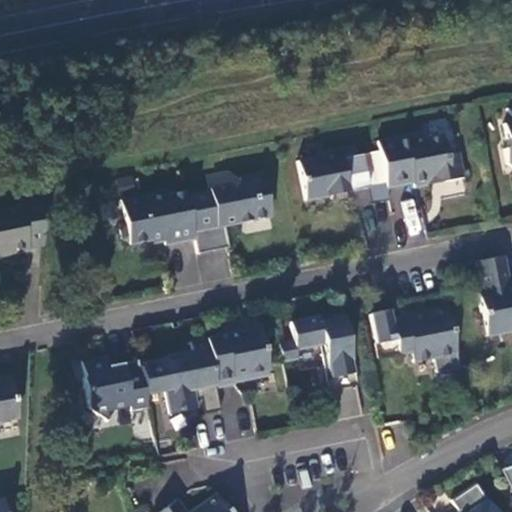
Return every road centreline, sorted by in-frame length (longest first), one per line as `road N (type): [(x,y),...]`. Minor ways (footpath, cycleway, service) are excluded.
road 1 (residential): [(0,340),(346,271),(511,228)]
road 2 (residential): [(511,424),(392,501),(362,493),(321,498),(298,511)]
road 3 (primary): [(184,0),(0,35)]
